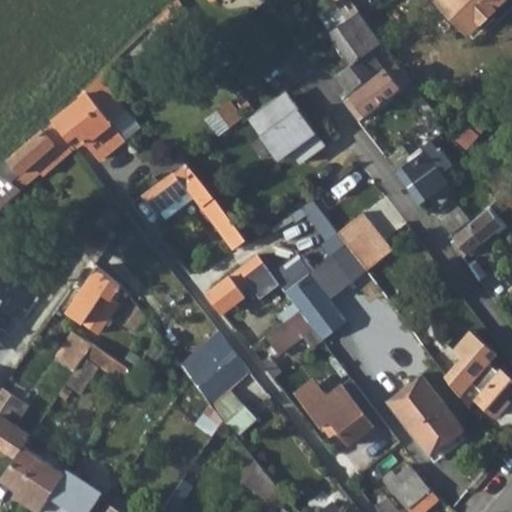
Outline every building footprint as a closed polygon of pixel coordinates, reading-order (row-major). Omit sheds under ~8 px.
[(444,0),(443,2),(469,28),(481,16),(488,16),(495,10),(495,3),(497,0),(444,0)] [(338,73),(351,91),(386,64),(395,57),(360,10),(326,34),(348,66),(338,73)] [(395,57),(386,64),(386,66),(351,95),(367,115),(402,87),(402,86),(411,79),(395,57)] [(64,106),(53,117),(71,140),(77,136),(84,146),(87,145),(99,160),(126,137),(98,104),(94,108),(89,103),(116,77),(114,74),(119,70),(112,60),(98,74),(82,89),(64,106)] [(323,144),(286,88),(246,118),(274,158),(288,149),(297,164),(323,144)] [(1,162),(0,162),(0,171),(14,181),(33,163),(43,174),(76,147),(71,140),(53,117),(47,122),(29,138),(1,162)] [(408,160),(395,169),(409,189),(437,167),(442,174),(454,164),(441,146),(438,147),(432,139),(406,158),(408,160)] [(188,160),(144,192),(165,220),(196,197),(225,236),(238,227),(188,160)] [(0,171),(0,208),(23,187),(14,181),(0,171)] [(472,221),(466,225),(468,226),(458,235),(471,252),(504,223),(501,218),(510,211),(500,198),(486,210),(472,221)] [(470,219),(472,221),(486,210),(478,201),(464,211),(460,205),(442,219),(452,233),(470,219)] [(511,234),(510,230),(469,253),(481,276),(502,264),(493,247),(511,236),(511,234)] [(331,254),(345,243),(336,231),(322,241),(331,254)] [(361,231),(345,243),(352,252),(365,270),(381,258),(365,237),(361,231)] [(33,266),(0,243),(0,291),(7,296),(20,278),(23,280),(33,266)] [(365,270),(345,243),(331,254),(352,280),(365,270)] [(228,277),(208,293),(220,308),(256,281),(263,290),(278,280),(258,253),(243,265),(228,277)] [(224,272),(228,277),(243,265),(239,260),(224,272)] [(124,283),(98,264),(66,312),(85,323),(86,322),(94,327),(124,283)] [(310,273),(287,291),(294,301),(300,308),(323,339),(347,321),(310,273)] [(23,280),(20,278),(7,296),(10,298),(23,280)] [(294,301),(279,313),(284,319),(300,308),(294,301)] [(470,382),(481,391),(500,369),(489,361),(498,350),(471,327),(454,347),(463,354),(444,375),(457,392),(459,396),(470,382)] [(81,332),(68,352),(81,361),(94,341),(81,332)] [(323,339),(313,346),(333,372),(343,364),(323,339)] [(94,341),(81,361),(86,365),(91,359),(98,363),(91,374),(108,385),(107,387),(120,395),(136,371),(94,341)] [(225,364),(203,381),(213,393),(235,376),(225,364)] [(481,391),(475,398),(498,417),(511,401),(511,399),(509,397),(511,393),(511,375),(502,367),(500,369),(481,391)] [(388,400),(409,429),(445,401),(423,372),(388,400)] [(384,419),(352,377),(330,394),(326,389),(306,404),(323,426),(331,419),(351,445),(384,419)] [(4,386),(0,392),(0,450),(14,459),(23,445),(31,434),(18,425),(32,404),(4,386)] [(445,401),(409,429),(431,457),(461,435),(467,430),(445,401)] [(247,404),(228,420),(241,436),(260,420),(247,404)] [(200,406),(191,419),(204,428),(213,415),(200,406)] [(461,435),(431,457),(436,463),(466,441),(461,435)] [(14,459),(0,479),(17,491),(42,507),(66,473),(23,445),(14,459)] [(259,458),(243,481),(283,508),(292,497),(259,458)] [(392,471),(384,477),(409,510),(414,511),(422,511),(440,498),(411,463),(396,475),(392,471)] [(39,511),(38,511),(88,511),(109,481),(89,467),(83,475),(70,467),(66,473),(42,507),(39,511)] [(184,477),(164,507),(170,511),(175,511),(195,485),(184,477)] [(383,501),(376,507),(379,511),(402,511),(389,495),(383,490),(378,496),(383,501)] [(42,507),(17,491),(14,495),(39,511),(42,507)] [(345,511),(336,500),(320,511),(345,511)]
